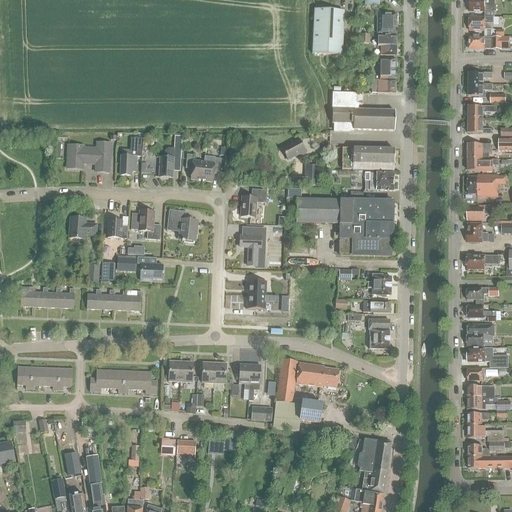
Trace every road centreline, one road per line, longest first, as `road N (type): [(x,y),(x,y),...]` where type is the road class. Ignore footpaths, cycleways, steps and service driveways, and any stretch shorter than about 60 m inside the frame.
road 1 (residential): [(456,487),(456,60)]
road 2 (tertiary): [(403,379),(408,0)]
road 3 (residential): [(215,341),(219,210),(210,199),(0,198)]
road 4 (residential): [(0,349),(215,341)]
road 5 (residential): [(215,341),(301,344),(403,379)]
road 6 (tertiary): [(389,511),(403,379)]
